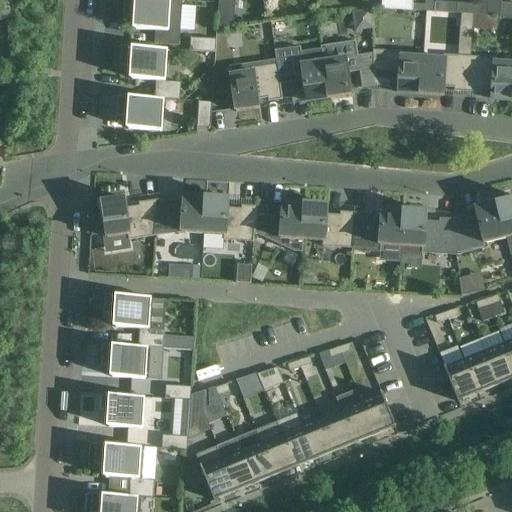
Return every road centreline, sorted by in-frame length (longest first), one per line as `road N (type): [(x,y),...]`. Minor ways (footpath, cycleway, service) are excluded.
road 1 (residential): [(57,285),(377,308),(386,323)]
road 2 (residential): [(185,160),(372,115),(511,129)]
road 3 (residential): [(511,167),(446,187),(185,160)]
road 4 (residential): [(45,511),(57,285)]
road 5 (residential): [(386,323),(196,385)]
road 6 (residential): [(65,173),(76,0)]
road 7 (residential): [(185,160),(65,173)]
